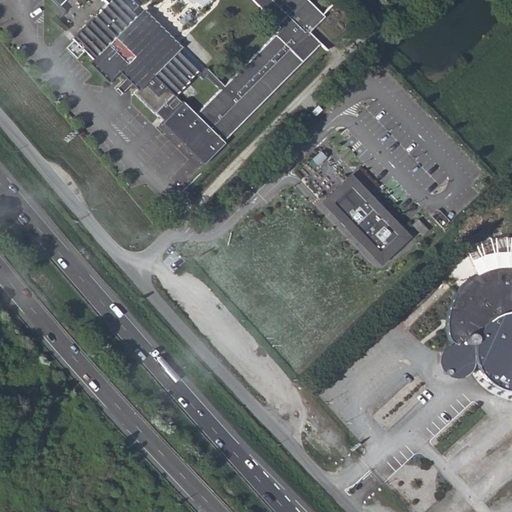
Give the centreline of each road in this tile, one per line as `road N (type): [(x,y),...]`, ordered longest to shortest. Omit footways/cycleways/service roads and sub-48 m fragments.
road 1 (trunk): [(287,511),(0,183)]
road 2 (unclassified): [(130,271),(401,0)]
road 3 (unclassified): [(353,511),(130,271)]
road 4 (trunk): [(0,269),(218,511)]
road 5 (unclassified): [(130,271),(0,115)]
